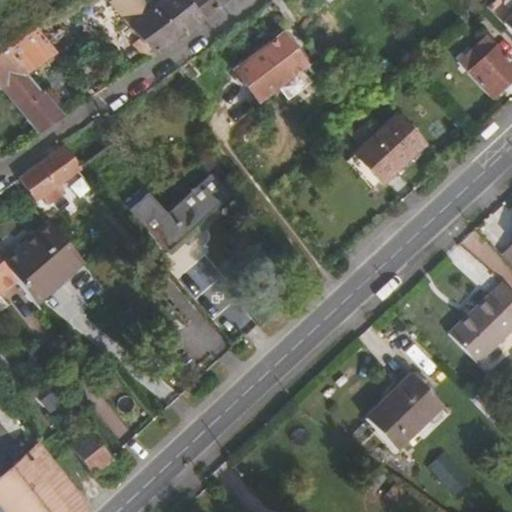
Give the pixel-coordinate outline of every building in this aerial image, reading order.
[(175,38),(200,20),(184,0),(165,0),(164,1),(163,0),(140,0),(151,12),(175,38)] [(184,0),(200,20),(225,0),(184,0)] [(511,0),(499,0),(488,9),(490,12),(511,34),(511,0)] [(150,56),(175,38),(151,12),(127,31),(150,56)] [(278,33),(223,74),(246,107),(301,65),(278,33)] [(7,57),(23,77),(50,55),(34,34),(7,57)] [(511,66),(484,37),(457,62),(490,97),(511,77),(511,66)] [(220,54),(212,43),(187,61),(195,72),(220,54)] [(23,77),(7,57),(3,53),(0,55),(0,91),(2,94),(4,93),(37,134),(59,119),(23,77)] [(246,107),(223,74),(217,79),(240,110),(246,107)] [(395,117),(354,155),(367,169),(382,185),(423,147),(395,117)] [(77,172),(80,170),(63,147),(61,148),(18,180),(34,203),(43,197),(50,205),(66,193),(60,185),(77,172)] [(367,169),(354,155),(345,163),(359,177),(367,169)] [(130,210),(170,256),(235,201),(215,177),(170,215),(150,193),(130,210)] [(51,225),(0,262),(17,282),(34,304),(85,265),(51,225)] [(0,290),(2,293),(17,282),(0,262),(0,261),(0,290)] [(511,294),(502,284),(449,336),(477,365),(511,329),(511,294)] [(410,375),(365,419),(395,450),(439,406),(410,375)] [(87,433),(70,447),(91,474),(109,460),(87,433)] [(79,494),(39,443),(0,478),(0,511),(84,511),(87,510),(79,494)]
